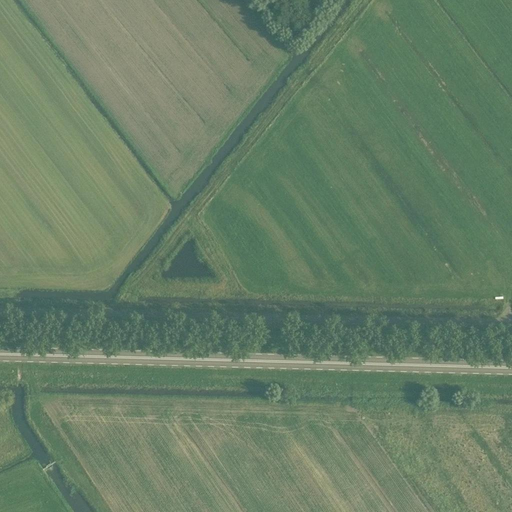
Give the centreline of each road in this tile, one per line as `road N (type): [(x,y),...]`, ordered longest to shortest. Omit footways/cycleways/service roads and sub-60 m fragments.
road 1 (primary): [(511,370),(0,354)]
road 2 (unclassified): [(0,316),(511,329)]
